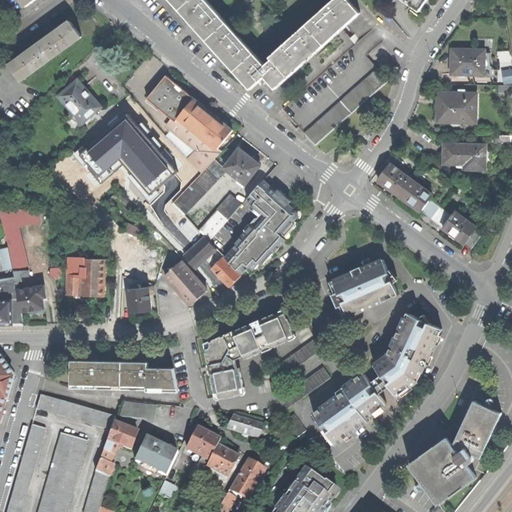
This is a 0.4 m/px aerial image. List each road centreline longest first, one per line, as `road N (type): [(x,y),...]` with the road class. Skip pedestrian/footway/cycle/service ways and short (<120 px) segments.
road 1 (residential): [(111,0),(350,192)]
road 2 (residential): [(353,511),(451,377),(489,295)]
road 3 (residential): [(350,192),(404,107),(420,56),(460,0)]
road 4 (residential): [(182,324),(300,255),(350,192)]
road 5 (residential): [(271,463),(224,435),(197,394),(182,324)]
road 6 (residential): [(350,192),(489,295)]
road 7 (residential): [(38,339),(0,486)]
road 8 (residential): [(38,339),(127,336),(182,324)]
